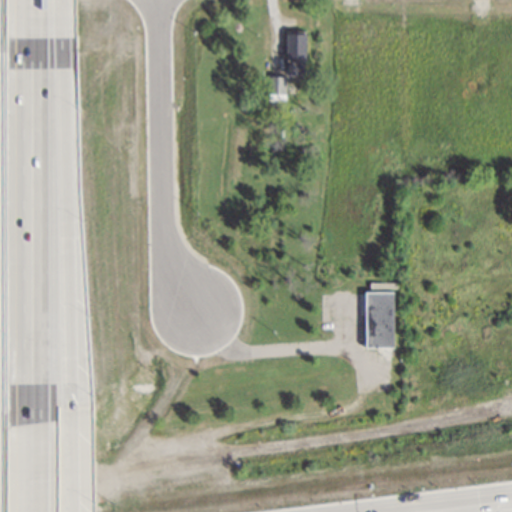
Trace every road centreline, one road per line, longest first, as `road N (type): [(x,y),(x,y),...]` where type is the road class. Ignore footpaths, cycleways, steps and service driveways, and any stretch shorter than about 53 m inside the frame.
road 1 (motorway): [(29,415),(45,44)]
road 2 (motorway): [(74,409),(69,218),(45,44)]
road 3 (residential): [(161,0),(164,223),(170,257),(200,311)]
